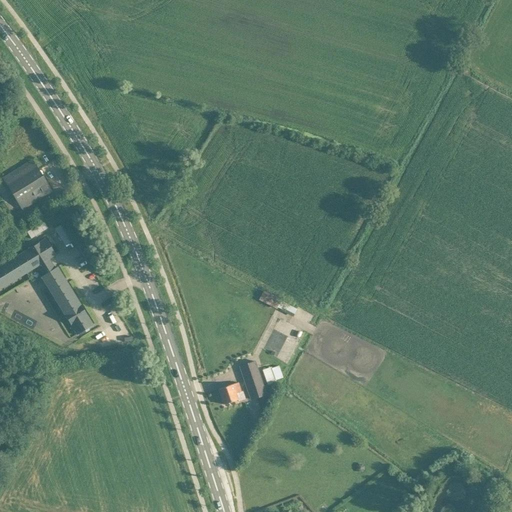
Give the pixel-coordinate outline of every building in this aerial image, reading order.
[(51,191),(32,160),(3,178),(22,209),(51,191)] [(23,237),(42,228),(38,221),(20,230),(23,237)] [(56,245),(65,242),(57,223),(49,226),(56,245)] [(45,238),(0,266),(0,288),(36,267),(41,276),(41,277),(77,335),(93,325),(57,267),(54,269),(48,259),(55,255),(45,238)] [(280,300),(280,299),(264,290),(259,299),(277,309),(278,307),(283,310),(286,303),(280,300)] [(297,309),(286,303),(283,310),(282,311),(293,316),(297,309)] [(278,344),(259,343),(259,350),(270,351),(270,361),(284,361),(285,344),(278,343),(278,344)] [(251,399),(260,396),(266,394),(255,361),(239,366),(251,399)] [(272,368),(271,366),(262,370),(268,386),(276,382),(275,380),(283,377),(279,365),(272,368)] [(218,389),(223,404),(238,399),(236,393),(241,392),(238,383),(218,389)] [(351,471),(358,470),(356,462),(349,464),(351,471)]
